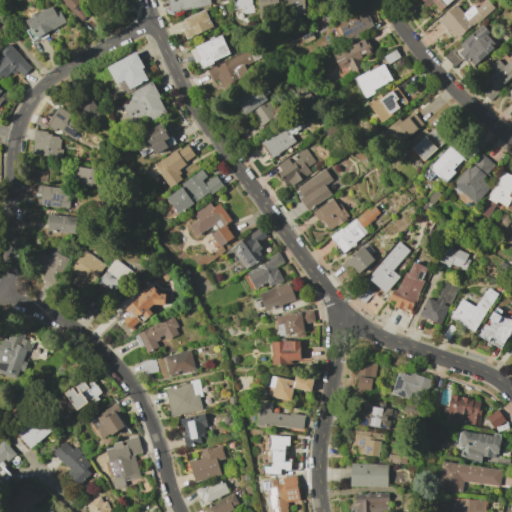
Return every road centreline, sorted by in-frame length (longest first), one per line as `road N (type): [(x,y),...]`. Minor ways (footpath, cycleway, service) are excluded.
road 1 (residential): [(51,79),(15,138),(4,289)]
road 2 (residential): [(324,511),(321,455),(347,323)]
road 3 (residential): [(389,0),(428,62),(511,138)]
road 4 (residential): [(347,323),(486,372),(511,389)]
road 5 (residential): [(115,364),(151,418),(181,511)]
road 6 (residential): [(4,289),(70,326),(115,364)]
road 7 (residential): [(154,23),(218,141)]
road 8 (residential): [(276,221),(347,323)]
